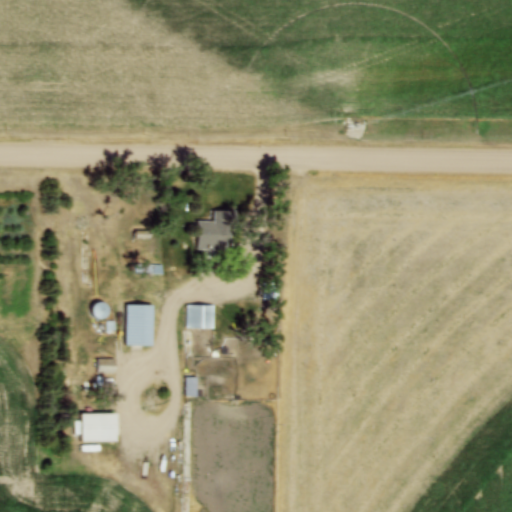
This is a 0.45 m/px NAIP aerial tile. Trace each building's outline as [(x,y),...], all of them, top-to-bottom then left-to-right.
[(229,226),(229,251),(194,250),(194,222),(211,222),(211,210),(235,210),(235,226),(229,226)] [(123,305),(151,305),(151,346),(122,346),(123,305)] [(184,305),(212,306),(212,330),(184,329),(184,305)] [(99,309),(92,306),(89,314),(95,317),(99,309)] [(95,360),(113,360),(113,377),(95,376),(95,360)] [(77,413),(112,413),(112,441),(77,441),(77,413)]
